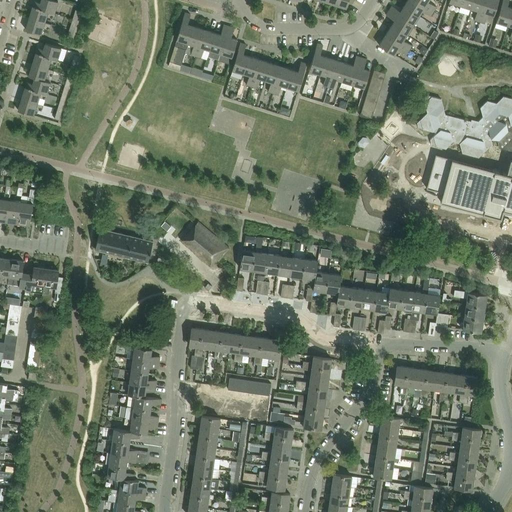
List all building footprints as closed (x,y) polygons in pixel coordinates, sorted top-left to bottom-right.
[(58,1),(56,0),(54,0),(40,0),(40,2),(34,1),(32,6),(54,13),(58,1)] [(433,11),(414,0),(406,0),(403,6),(418,15),(422,10),(430,16),(433,11)] [(428,0),(414,0),(433,11),(436,6),(427,1),(428,0)] [(471,8),(473,0),(461,0),(460,5),(471,8)] [(479,21),(485,0),(473,0),(471,8),(476,10),(473,19),(479,21)] [(493,15),(497,0),(485,0),(479,21),(484,23),(487,13),(493,15)] [(507,25),(511,9),(511,7),(507,6),(508,0),(502,0),(495,21),(507,25)] [(418,15),(403,6),(400,11),(391,5),(388,10),(412,25),(418,15)] [(52,18),(54,13),(32,6),(29,18),(44,22),(46,16),(52,18)] [(406,35),(412,25),(388,10),(385,15),(394,20),(391,25),(406,35)] [(187,43),(193,25),(187,24),(190,14),(184,12),(176,39),(187,43)] [(49,30),(50,24),(44,22),(29,18),(25,29),(41,34),(43,28),(49,30)] [(73,31),(77,20),(72,18),(69,30),(73,31)] [(195,56),(204,29),(193,25),(187,43),(184,52),(195,56)] [(220,53),(228,26),(223,25),(220,34),(215,32),(209,50),(220,53)] [(403,40),(406,35),(391,25),(385,35),(408,50),(411,45),(403,40)] [(231,56),(237,39),(231,37),(234,28),(228,26),(220,53),(218,60),(229,63),(231,56)] [(209,50),(215,32),(204,29),(195,56),(201,57),(204,48),(209,50)] [(70,43),(73,31),(69,30),(65,42),(70,43)] [(408,50),(385,35),(378,45),(394,54),(397,49),(406,54),(408,50)] [(243,73),(248,56),(243,54),(246,44),(240,42),(231,69),(243,73)] [(57,59),(61,47),(45,43),(43,49),(37,47),(35,52),(57,59)] [(319,73),(325,56),(319,55),(322,45),(317,43),(308,70),(319,73)] [(55,64),(57,59),(35,52),(32,64),(47,68),(49,63),(55,64)] [(352,84),(361,57),(356,55),(353,65),(347,63),(342,80),(340,86),(350,90),(352,84)] [(251,86),(259,59),(248,56),(243,73),(249,75),(246,84),(251,86)] [(328,87),(336,60),(325,56),(319,73),(325,75),(322,85),(328,87)] [(364,87),(369,70),(363,68),(366,59),(361,57),(352,84),(364,87)] [(265,80),(270,62),(259,59),(251,86),(256,87),(259,78),(265,80)] [(342,80),(347,63),(336,60),(328,87),(333,88),(336,79),(342,80)] [(306,63),(301,61),(298,71),(292,69),(287,87),(298,90),(306,63)] [(272,93),(281,66),(270,62),(265,80),(270,81),(267,91),(272,93)] [(72,77),(76,65),(71,63),(67,75),(72,77)] [(52,76),(53,70),(47,68),(32,64),(28,76),(34,77),(44,80),(46,74),(52,76)] [(287,87),(292,69),(281,66),(272,93),(278,94),(281,85),(287,87)] [(383,79),(385,73),(374,69),(372,75),(383,79)] [(68,88),(72,77),(67,75),(64,86),(68,88)] [(381,85),(383,79),(372,75),(370,81),(381,85)] [(46,94),(50,82),(44,80),(34,77),(32,83),(26,81),(25,87),(46,94)] [(380,90),(381,85),(370,81),(368,87),(380,90)] [(65,99),(68,88),(64,86),(60,98),(65,99)] [(45,99),(46,94),(25,87),(21,98),(37,103),(39,97),(45,99)] [(378,96),(380,90),(368,87),(366,93),(378,96)] [(376,102),(378,96),(366,93),(365,98),(376,102)] [(41,110),(43,105),(37,103),(21,98),(17,110),(33,115),(35,109),(41,110)] [(61,111),(65,99),(60,98),(57,109),(61,111)] [(374,108),(376,102),(365,98),(363,104),(374,108)] [(372,114),(374,108),(363,104),(361,110),(372,114)] [(371,120),(372,114),(361,110),(359,116),(371,120)] [(362,137),(358,142),(360,146),(364,146),(368,142),(366,138),(362,137)] [(434,155),(425,192),(441,197),(440,202),(501,217),(503,209),(511,210),(511,159),(509,159),(505,174),(434,155)] [(0,221),(6,222),(8,199),(0,198),(0,221)] [(17,224),(20,201),(8,199),(6,222),(17,224)] [(32,203),(20,201),(17,224),(29,226),(32,203)] [(164,221),(160,226),(166,231),(170,227),(164,221)] [(197,222),(195,225),(181,241),(209,265),(214,259),(216,261),(227,248),(197,222)] [(94,249),(147,262),(152,241),(99,228),(94,249)] [(252,270),(255,251),(242,249),(239,268),(252,270)] [(265,272),(268,253),(255,251),(252,270),(265,272)] [(277,273),(280,255),(268,253),(265,272),(277,273)] [(290,275),(292,257),(280,255),(277,273),(290,275)] [(0,282),(8,284),(11,259),(0,256),(0,282)] [(315,279),(317,271),(316,271),(318,260),(317,260),(318,256),(313,256),(313,260),(305,258),(302,277),(308,278),(308,280),(314,281),(315,279)] [(302,277),(305,258),(292,257),(290,275),(302,277)] [(22,271),(23,260),(11,259),(8,284),(13,285),(14,277),(20,278),(19,287),(24,288),(27,272),(22,271)] [(42,293),(46,268),(33,266),(32,272),(27,272),(24,288),(24,290),(42,293)] [(57,276),(58,269),(46,268),(42,293),(48,293),(49,285),(55,286),(54,292),(60,293),(62,277),(57,276)] [(326,292),(328,273),(317,271),(315,279),(314,281),(313,288),(313,290),(326,292)] [(338,293),(339,285),(341,275),(328,273),(326,292),(338,293)] [(262,294),(264,281),(257,280),(255,293),(262,294)] [(287,297),(289,284),(282,283),(280,296),(287,297)] [(349,306),(352,286),(339,285),(338,293),(337,302),(336,304),(349,306)] [(361,307),(364,288),(352,286),(349,306),(361,307)] [(399,307),(402,289),(389,287),(388,292),(387,305),(399,307)] [(374,309),(376,290),(364,288),(361,307),(374,309)] [(411,314),(414,290),(402,289),(399,307),(404,308),(403,313),(411,314)] [(386,313),(387,305),(388,292),(376,290),(374,309),(378,310),(378,312),(386,313)] [(424,311),(427,292),(414,290),(411,314),(410,318),(408,331),(415,332),(416,320),(418,320),(419,310),(424,311)] [(486,294),(458,290),(454,290),(453,296),(466,298),(465,305),(484,308),(484,307),(485,307),(487,299),(485,299),(486,294)] [(437,312),(439,294),(427,292),(424,311),(436,313),(437,313),(437,312)] [(20,314),(21,305),(9,304),(8,312),(20,314)] [(483,312),(484,308),(465,305),(464,317),(483,320),(485,312),(483,312)] [(46,316),(47,309),(35,307),(34,314),(46,316)] [(19,322),(20,314),(8,312),(7,320),(19,322)] [(358,329),(360,316),(354,315),(352,328),(358,329)] [(408,331),(410,318),(404,317),(402,330),(408,331)] [(482,327),(483,320),(464,317),(462,329),(480,332),(481,327),(482,327)] [(18,329),(19,322),(7,320),(6,326),(6,328),(18,329)] [(195,369),(202,328),(191,327),(189,345),(196,346),(196,348),(195,348),(194,355),(191,355),(189,368),(195,369)] [(16,337),(18,329),(6,328),(5,333),(5,335),(16,337)] [(209,348),(212,330),(202,328),(195,369),(202,370),(204,356),(202,356),(203,349),(202,349),(202,347),(209,348)] [(218,358),(221,331),(212,330),(209,348),(216,349),(216,351),(215,351),(214,358),(218,358)] [(229,351),(232,332),(221,331),(218,358),(222,359),(223,352),(222,352),(222,350),(229,351)] [(238,361),(241,334),(232,332),(229,351),(236,352),(236,354),(235,354),(234,361),(238,361)] [(249,354),(251,335),(241,334),(238,361),(241,362),(242,355),(242,353),(249,354)] [(15,345),(16,337),(5,335),(4,342),(4,343),(15,345)] [(257,364),(261,337),(251,335),(249,354),(256,355),(255,357),(254,356),(253,364),(257,364)] [(269,356),(271,338),(261,337),(257,364),(261,365),(262,358),(261,357),(261,355),(269,356)] [(278,367),(281,340),(271,338),(269,356),(275,357),(275,359),(274,359),(273,366),(278,367)] [(14,353),(15,345),(4,343),(2,351),(14,353)] [(160,356),(150,355),(151,349),(134,346),(132,359),(159,362),(160,356)] [(13,360),(14,353),(2,351),(2,352),(1,358),(13,360)] [(331,358),(312,356),(311,363),(309,363),(309,362),(302,361),(302,366),(329,370),(331,358)] [(12,367),(13,360),(1,358),(0,365),(12,367)] [(158,367),(159,362),(132,359),(130,371),(148,373),(149,366),(158,367)] [(403,394),(407,366),(397,365),(394,383),(401,384),(401,386),(400,386),(399,393),(403,394)] [(328,380),(329,370),(302,366),(301,369),(308,370),(309,369),(310,369),(309,377),(328,380)] [(414,386),(416,368),(407,366),(403,394),(407,394),(408,387),(407,387),(407,385),(414,386)] [(423,397),(427,369),(416,368),(414,386),(421,387),(421,389),(420,389),(419,396),(423,397)] [(435,380),(436,370),(427,369),(423,397),(427,397),(428,390),(427,390),(427,388),(434,389),(435,380)] [(442,399),(446,372),(436,370),(435,380),(434,389),(441,390),(441,392),(440,392),(439,399),(442,399)] [(38,372),(29,371),(28,378),(37,379),(38,372)] [(147,380),(148,373),(130,371),(129,383),(155,387),(156,381),(147,380)] [(454,392),(456,373),(446,372),(442,399),(447,400),(448,393),(447,393),(447,391),(454,392)] [(462,402),(466,375),(456,373),(454,392),(461,393),(461,395),(460,395),(459,402),(462,402)] [(474,395),(476,380),(476,376),(466,375),(462,402),(466,403),(467,396),(466,396),(467,394),(474,395)] [(326,389),(328,380),(309,377),(308,383),(307,383),(307,382),(295,380),(295,385),(326,389)] [(6,388),(7,383),(0,382),(0,392),(18,395),(18,389),(6,388)] [(155,392),(155,387),(129,383),(127,394),(129,394),(144,396),(145,390),(155,392)] [(269,396),(271,384),(264,383),(263,395),(269,396)] [(325,399),(326,389),(295,385),(294,388),(306,390),(306,389),(308,389),(307,397),(325,399)] [(17,400),(18,395),(0,392),(0,402),(4,403),(5,399),(17,400)] [(161,398),(144,396),(129,394),(127,407),(150,410),(151,403),(160,404),(161,398)] [(324,409),(325,399),(307,397),(306,403),(304,402),(304,401),(297,400),(296,405),(324,409)] [(3,407),(4,403),(0,402),(0,412),(11,414),(12,408),(3,407)] [(322,419),(324,409),(296,405),(295,408),(303,409),(303,408),(305,409),(304,416),(322,419)] [(149,416),(150,410),(127,407),(125,419),(131,420),(158,423),(159,417),(149,416)] [(10,419),(11,414),(0,412),(0,421),(1,422),(5,422),(5,418),(10,419)] [(218,429),(220,418),(201,415),(200,426),(218,429)] [(398,429),(400,418),(381,415),(380,425),(398,429)] [(321,429),(322,419),(304,416),(303,423),(301,422),(301,421),(294,420),(293,425),(321,429)] [(157,428),(158,423),(131,420),(129,430),(140,432),(147,433),(147,427),(157,428)] [(1,425),(1,422),(0,421),(0,430),(2,431),(8,432),(9,427),(1,425)] [(396,438),(398,429),(380,425),(378,435),(396,438)] [(217,439),(218,429),(200,426),(198,436),(217,439)] [(291,439),(293,429),(275,426),(274,433),(272,433),(272,432),(265,431),(264,435),(291,439)] [(478,440),(480,429),(462,427),(461,434),(459,433),(459,432),(444,430),(443,434),(451,435),(451,436),(478,440)] [(140,432),(129,430),(114,428),(112,441),(129,443),(130,436),(139,438),(140,432)] [(290,449),(291,439),(264,435),(263,439),(271,440),(271,439),(273,439),(272,447),(290,449)] [(395,448),(396,438),(378,435),(377,445),(395,448)] [(215,449),(217,439),(198,436),(197,446),(215,449)] [(477,450),(478,440),(451,436),(451,439),(458,440),(460,440),(459,447),(477,450)] [(128,449),(129,443),(112,441),(110,453),(137,456),(137,450),(128,449)] [(393,458),(395,448),(377,445),(375,455),(393,458)] [(214,458),(215,449),(197,446),(195,456),(214,458)] [(289,459),(290,449),(272,447),(271,453),(269,452),(269,451),(262,450),(261,455),(289,459)] [(475,460),(477,450),(459,447),(458,453),(456,453),(456,452),(449,451),(449,456),(475,460)] [(136,461),(137,456),(110,453),(108,464),(125,467),(126,460),(136,461)] [(287,469),(289,459),(261,455),(261,459),(268,460),(268,459),(270,459),(269,467),(287,469)] [(398,459),(393,458),(375,455),(374,465),(392,468),(393,462),(397,462),(398,459)] [(212,469),(214,458),(195,456),(194,466),(212,469)] [(474,469),(475,460),(449,456),(448,459),(455,460),(457,460),(456,467),(474,469)] [(125,472),(125,467),(108,464),(107,476),(114,477),(133,480),(133,479),(134,474),(125,472)] [(398,469),(392,468),(374,465),(372,475),(396,478),(398,469)] [(211,479),(212,469),(194,466),(193,476),(211,479)] [(286,479),(287,469),(269,467),(268,473),(266,472),(259,470),(258,475),(286,479)] [(473,480),(474,469),(456,467),(455,473),(453,473),(453,472),(446,471),(446,476),(473,480)] [(0,475),(10,477),(11,471),(0,469),(0,475)] [(420,482),(421,472),(417,472),(411,471),(410,480),(420,482)] [(350,486),(351,476),(333,473),(331,484),(350,486)] [(285,489),(286,479),(258,475),(258,478),(265,480),(265,479),(267,479),(266,486),(285,489)] [(209,488),(211,479),(193,476),(191,486),(209,488)] [(471,489),(473,480),(446,476),(445,479),(452,480),(452,479),(454,479),(453,486),(471,489)] [(138,480),(133,479),(133,480),(114,477),(114,489),(119,490),(145,494),(146,488),(137,486),(138,480)] [(348,497),(350,486),(331,484),(330,494),(348,497)] [(430,498),(432,487),(414,485),(413,492),(411,492),(411,491),(404,490),(403,494),(430,498)] [(208,498),(209,488),(191,486),(190,496),(208,498)] [(145,499),(145,494),(119,490),(114,489),(109,489),(107,501),(117,502),(134,505),(135,498),(145,499)] [(288,504),(289,493),(271,491),(270,498),(268,497),(261,496),(261,500),(288,504)] [(347,506),(348,497),(330,494),(328,504),(347,506)] [(429,508),(430,498),(403,494),(403,498),(410,499),(410,498),(412,498),(411,505),(429,508)] [(207,508),(208,498),(190,496),(188,506),(207,508)] [(271,511),(286,511),(288,504),(261,500),(260,503),(267,505),(267,504),(269,504),(268,511),(271,511)] [(133,510),(134,505),(117,502),(115,511),(142,511),(143,511),(133,510)]
